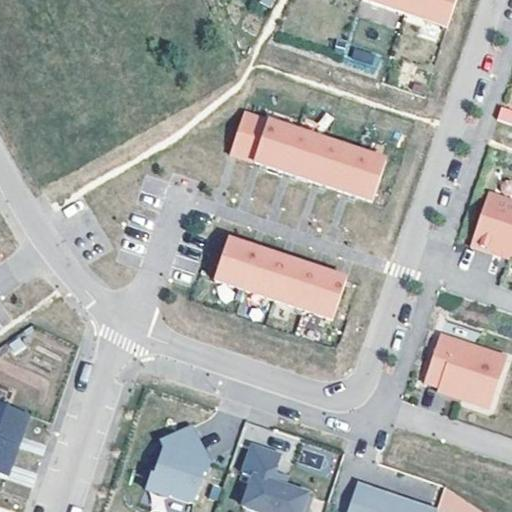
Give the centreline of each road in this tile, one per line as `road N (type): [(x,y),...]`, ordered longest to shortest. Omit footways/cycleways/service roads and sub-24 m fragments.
road 1 (residential): [(491,0),(361,379),(331,396)]
road 2 (residential): [(126,326),(331,396)]
road 3 (residential): [(57,511),(126,326)]
